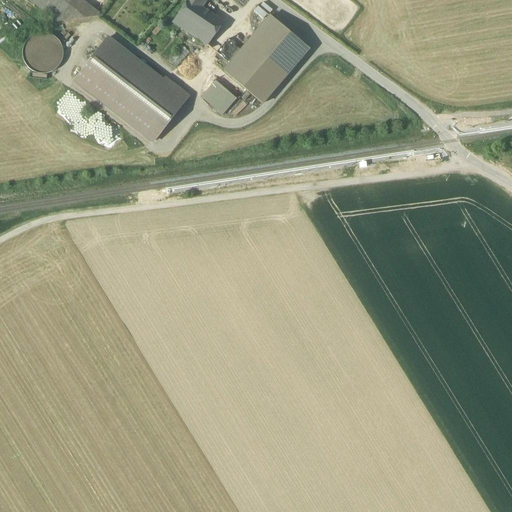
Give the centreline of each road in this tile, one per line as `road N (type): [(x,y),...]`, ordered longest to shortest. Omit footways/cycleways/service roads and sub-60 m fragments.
road 1 (unclassified): [(0,240),(45,220),(437,170),(467,159)]
road 2 (tertiary): [(467,159),(420,110),(270,0)]
